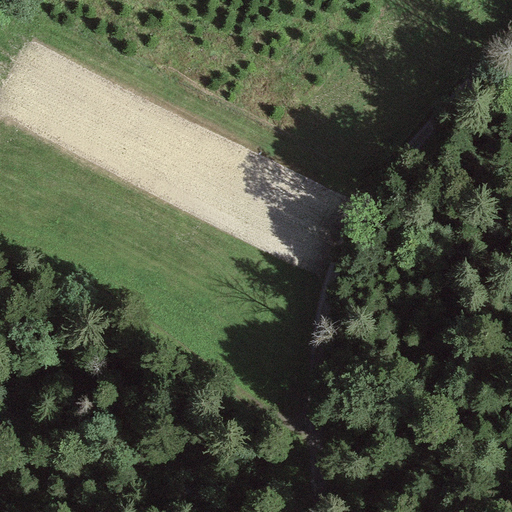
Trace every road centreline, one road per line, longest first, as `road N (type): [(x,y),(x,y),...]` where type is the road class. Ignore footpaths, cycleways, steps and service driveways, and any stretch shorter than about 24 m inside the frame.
road 1 (track): [(511,33),(380,180),(331,256),(313,311),(318,511)]
road 2 (track): [(389,511),(317,479),(272,407),(115,283),(0,239)]
